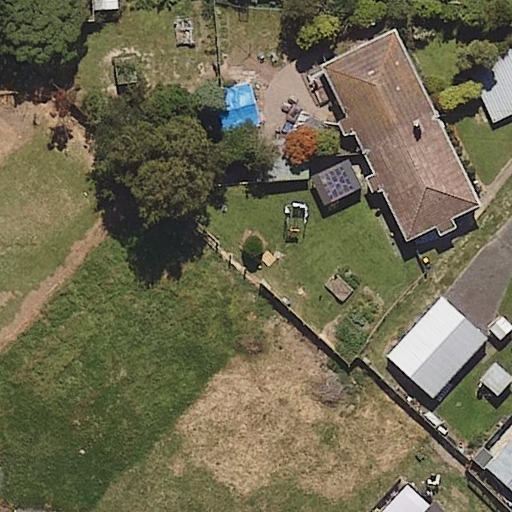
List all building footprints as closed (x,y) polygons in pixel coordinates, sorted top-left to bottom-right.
[(118,14),(117,0),(73,0),(75,26),(97,25),(96,15),(118,14)] [(373,169),(363,175),(376,202),(386,197),(410,245),(435,232),(440,242),(461,231),(457,222),(482,209),(396,36),(325,71),(373,169)] [(511,48),(466,68),(481,105),(465,111),(473,130),(511,114),(511,48)] [(293,184),(290,132),(259,134),(262,186),(293,184)] [(488,341),(442,299),(389,358),(435,400),(488,341)] [(511,373),(493,358),(472,384),(499,405),(511,388),(511,373)] [(511,443),(488,471),(511,490),(511,443)]
